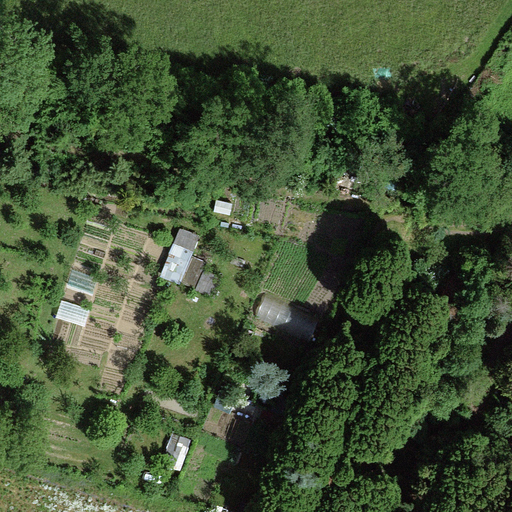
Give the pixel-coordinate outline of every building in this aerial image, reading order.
[(372,188),(400,196),(403,184),(375,177),(372,188)] [(199,236),(180,228),(174,242),(193,250),(199,236)] [(192,252),(174,244),(161,274),(180,282),(192,252)] [(206,262),(192,256),(182,281),(195,287),(206,262)] [(204,270),(195,289),(214,297),(223,278),(204,270)] [(189,438),(173,433),(163,463),(180,468),(189,438)]
